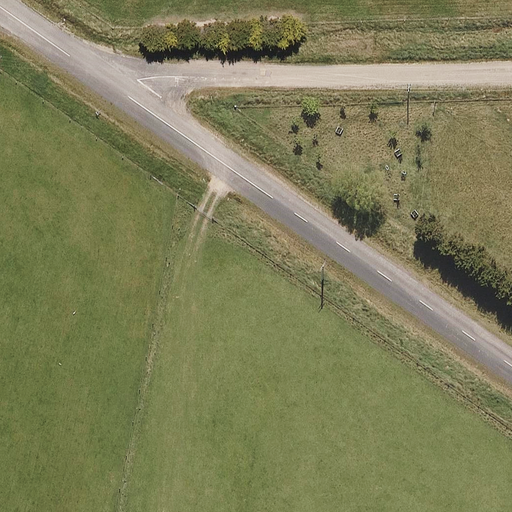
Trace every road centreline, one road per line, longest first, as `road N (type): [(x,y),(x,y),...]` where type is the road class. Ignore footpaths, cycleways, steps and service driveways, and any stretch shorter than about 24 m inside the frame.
road 1 (unclassified): [(125,94),(511,365)]
road 2 (unclassified): [(125,94),(139,79),(164,77),(511,70)]
road 3 (unclassified): [(0,5),(125,94)]
